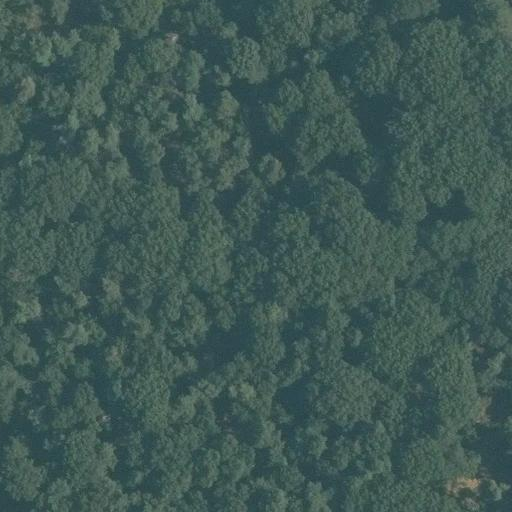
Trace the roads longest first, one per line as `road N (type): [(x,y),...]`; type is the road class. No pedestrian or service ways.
road 1 (track): [(414,274),(0,225)]
road 2 (track): [(414,274),(389,511)]
